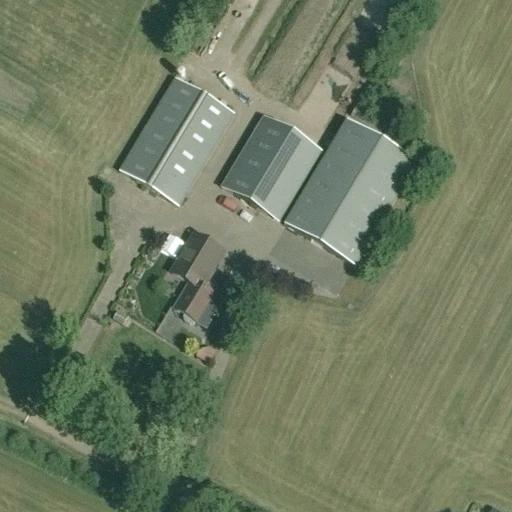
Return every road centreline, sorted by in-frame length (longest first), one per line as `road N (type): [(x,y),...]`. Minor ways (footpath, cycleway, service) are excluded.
road 1 (unknown): [(181,494),(263,242)]
road 2 (unclassified): [(216,511),(0,405)]
